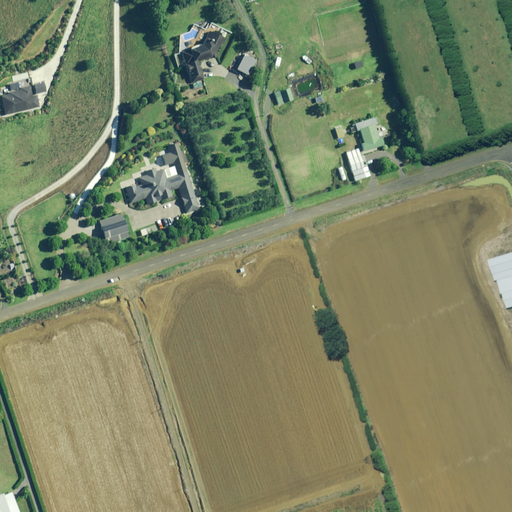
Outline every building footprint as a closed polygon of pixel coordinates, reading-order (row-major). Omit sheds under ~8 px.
[(213,31),(212,34),(207,32),(206,35),(204,34),(201,45),(173,56),(177,66),(184,64),(193,89),(200,86),(198,81),(203,79),(198,65),(201,64),(200,61),(206,59),(212,57),(212,58),(217,56),(216,54),(219,45),(220,46),(223,38),(218,36),(219,33),(213,31)] [(256,61),(244,55),(237,69),(249,75),(256,61)] [(32,96),(29,86),(19,88),(19,90),(8,93),(8,94),(0,96),(5,116),(40,108),(37,95),(32,96)] [(292,100),(288,88),(273,93),(277,105),(292,100)] [(351,128),(349,128),(351,133),(359,130),(363,143),(360,144),(363,152),(381,145),(374,125),(376,124),(373,117),(350,125),(351,128)] [(344,137),(341,125),(334,127),(337,139),(344,137)] [(362,167),(357,149),(345,153),(354,181),(369,176),(366,166),(362,167)] [(185,171),(176,175),(173,166),(155,172),(154,169),(144,172),(145,175),(137,178),(139,183),(124,188),(129,203),(144,198),(146,205),(171,196),(169,190),(177,188),(186,213),(198,208),(185,171)] [(129,237),(121,214),(98,221),(105,244),(129,237)] [(511,253),(490,260),(497,281),(498,281),(503,294),(504,293),(509,308),(511,307),(511,253)] [(17,511),(10,492),(1,496),(1,494),(0,493),(0,511),(17,511)]
